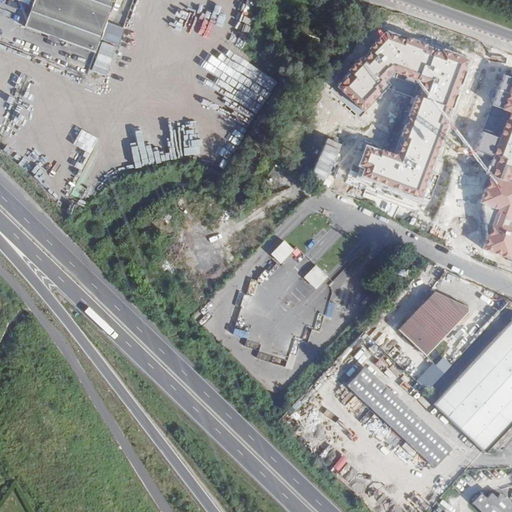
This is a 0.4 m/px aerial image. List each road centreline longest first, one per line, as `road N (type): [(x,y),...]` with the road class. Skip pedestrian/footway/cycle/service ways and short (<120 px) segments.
road 1 (trunk): [(328,511),(0,196)]
road 2 (trunk): [(0,223),(303,511)]
road 3 (trunk): [(0,244),(212,511)]
road 4 (residential): [(459,261),(453,193),(498,38)]
road 5 (unclassified): [(307,191),(459,261)]
